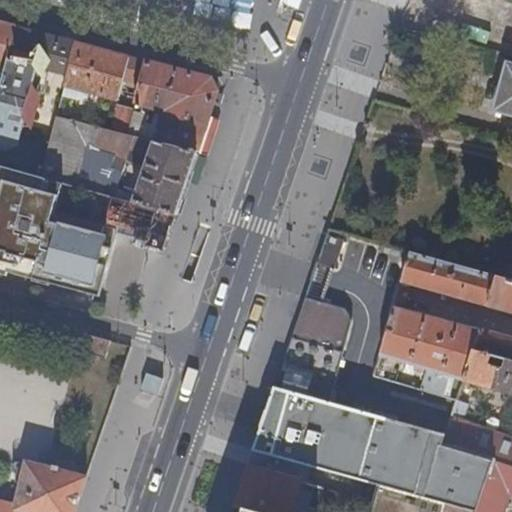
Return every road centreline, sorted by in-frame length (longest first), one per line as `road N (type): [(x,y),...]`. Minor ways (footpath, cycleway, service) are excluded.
road 1 (residential): [(301,87),(0,3)]
road 2 (primary): [(301,87),(208,352)]
road 3 (residential): [(0,296),(208,352)]
road 4 (primary): [(208,352),(151,511)]
